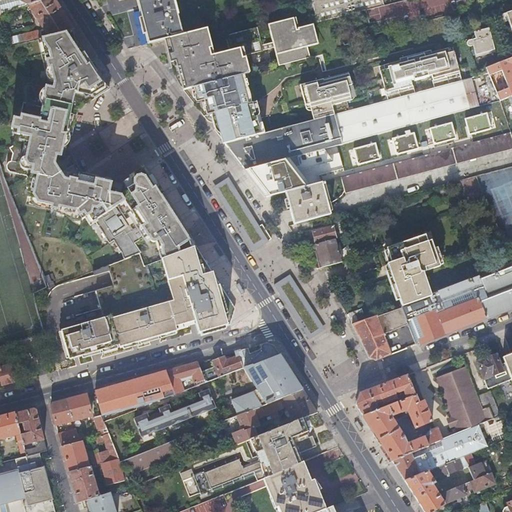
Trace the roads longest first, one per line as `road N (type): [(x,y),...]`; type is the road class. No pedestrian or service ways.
road 1 (residential): [(104,57),(146,57),(283,234),(367,378)]
road 2 (tertiary): [(104,57),(280,327)]
road 3 (residential): [(280,327),(39,394)]
road 4 (residential): [(511,322),(367,378)]
road 5 (tertiary): [(324,396),(398,511)]
road 6 (residential): [(39,394),(71,511)]
